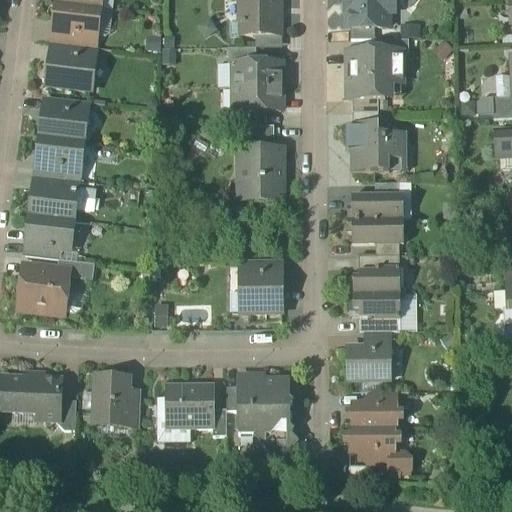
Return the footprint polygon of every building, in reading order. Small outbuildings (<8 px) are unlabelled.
[(57,0),(56,7),(101,13),(102,0),(57,0)] [(239,0),(240,27),(246,27),(246,40),(281,40),(280,0),(239,0)] [(345,0),(346,32),(350,32),(374,32),(382,32),(382,18),(394,18),(394,0),(345,0)] [(101,13),(56,7),(53,35),(54,35),(54,34),(86,38),(85,39),(97,40),(101,13)] [(374,32),(350,32),(350,44),(374,44),(374,32)] [(86,38),(54,34),(54,35),(52,47),(96,52),(97,40),(85,39),(86,38)] [(408,44),(377,44),(377,56),(403,56),(403,58),(408,58),(408,44)] [(96,52),(52,47),(51,59),(50,60),(82,64),(82,63),(95,64),(97,52),(96,52)] [(256,52),(228,52),(228,68),(234,68),(234,67),(256,67),(256,52)] [(377,56),(347,56),(347,70),(351,70),(351,104),(352,104),(378,104),(385,104),(385,89),(403,89),(403,58),(403,56),(377,56)] [(82,64),(50,60),(51,59),(50,59),(46,89),(92,95),(95,64),(82,63),(82,64)] [(256,67),(234,67),(234,68),(234,91),(281,91),(281,67),(256,67)] [(281,91),(234,91),(234,114),(234,115),(257,115),(281,115),(281,91)] [(511,100),(492,101),(493,123),(511,122),(511,100)] [(89,107),(46,101),(44,113),(44,114),(76,118),(76,117),(88,118),(89,107)] [(476,118),(477,103),(461,103),(461,117),(476,118)] [(378,104),(352,104),(352,116),(378,116),(378,104)] [(76,117),(76,118),(44,114),(44,113),(43,113),(40,141),(84,146),(88,118),(76,117)] [(257,115),(234,115),(234,114),(228,114),(229,130),(230,130),(238,130),(257,130),(257,115)] [(378,116),(352,116),(352,128),(378,128),(378,116)] [(352,128),(347,128),(347,149),(352,149),(352,176),(390,176),(390,163),(405,163),(405,137),(378,138),(378,128),(352,128)] [(257,130),(238,130),(238,154),(274,154),(274,130),(257,130)] [(511,134),(495,135),(497,161),(511,160),(511,134)] [(84,146),(40,141),(36,168),(37,169),(37,168),(64,171),(64,172),(81,174),(84,146)] [(274,154),(238,154),(238,204),(281,204),(281,154),(274,154)] [(64,171),(37,168),(37,169),(35,181),(63,184),(64,172),(64,171)] [(63,184),(35,181),(34,192),(33,193),(61,197),(62,196),(63,184)] [(399,188),(375,188),(375,200),(399,200),(399,188)] [(61,197),(33,193),(34,192),(33,192),(29,220),(74,226),(77,198),(76,198),(77,196),(72,195),(72,197),(62,196),(61,197)] [(375,200),(352,200),(352,213),(347,213),(347,224),(403,224),(403,200),(375,200)] [(74,226),(29,220),(26,248),(27,248),(27,247),(55,251),(63,252),(71,253),(74,226)] [(403,224),(347,224),(348,236),(352,236),(352,248),(376,248),(399,248),(403,248),(403,224)] [(55,251),(27,247),(27,248),(25,260),(59,264),(61,264),(63,252),(55,251)] [(399,248),(376,248),(376,260),(400,260),(399,248)] [(376,260),(359,260),(359,272),(400,272),(400,260),(376,260)] [(61,264),(59,264),(58,276),(69,278),(69,281),(92,284),(94,268),(61,264)] [(276,264),(240,264),(240,276),(276,276),(276,264)] [(58,276),(23,272),(21,285),(24,289),(23,298),(19,301),(18,307),(22,312),(28,313),(32,310),(42,311),(44,315),(64,317),(69,281),(69,278),(58,276)] [(400,272),(359,272),(359,281),(349,282),(349,290),(353,290),(353,298),(405,298),(405,291),(400,291),(400,272)] [(276,276),(240,276),(240,296),(248,304),(248,317),(282,316),(282,301),(278,301),(277,276),(276,276)] [(405,298),(353,298),(353,305),(349,305),(349,314),(359,314),(359,324),(400,324),(400,304),(405,304),(405,298)] [(511,315),(509,315),(503,316),(505,343),(511,342),(511,315)] [(400,324),(359,324),(359,336),(365,336),(389,336),(400,336),(400,324)] [(389,336),(365,336),(365,353),(366,353),(389,353),(389,336)] [(389,384),(389,353),(366,353),(365,353),(348,353),(348,385),(389,384)] [(62,384),(43,383),(37,377),(34,379),(30,379),(26,382),(3,381),(2,392),(6,397),(8,397),(8,410),(13,416),(37,417),(44,425),(59,426),(60,426),(61,405),(62,384)] [(289,384),(264,384),(265,379),(253,380),(239,380),(239,392),(239,415),(289,415),(289,411),(293,407),(289,403),(289,384)] [(129,381),(96,380),(94,427),(120,428),(121,428),(122,406),(127,406),(127,394),(129,394),(129,381)] [(214,390),(166,390),(167,432),(213,432),(214,431),(214,414),(214,390)] [(239,415),(239,392),(226,392),(226,414),(226,415),(239,415)] [(141,394),(129,394),(127,394),(127,406),(122,406),(121,428),(120,428),(120,431),(139,432),(141,394)] [(396,397),(372,397),(372,408),(396,408),(396,397)] [(77,405),(61,405),(60,426),(59,426),(59,429),(65,435),(75,435),(77,405)] [(372,408),(351,408),(351,433),(396,433),(399,432),(399,408),(396,408),(372,408)] [(226,415),(226,414),(214,414),(214,431),(213,432),(213,440),(226,440),(226,415)] [(289,415),(239,415),(238,439),(248,439),(255,439),(279,463),(296,446),(298,445),(289,437),(293,434),(289,430),(289,415)] [(351,433),(348,433),(348,457),(370,457),(390,457),(396,457),(396,433),(351,433)] [(305,455),(296,446),(279,463),(287,472),(305,455)] [(390,457),(370,457),(370,472),(389,472),(390,472),(390,457)] [(396,457),(390,457),(390,472),(389,472),(389,474),(411,474),(411,463),(405,457),(396,457)]
